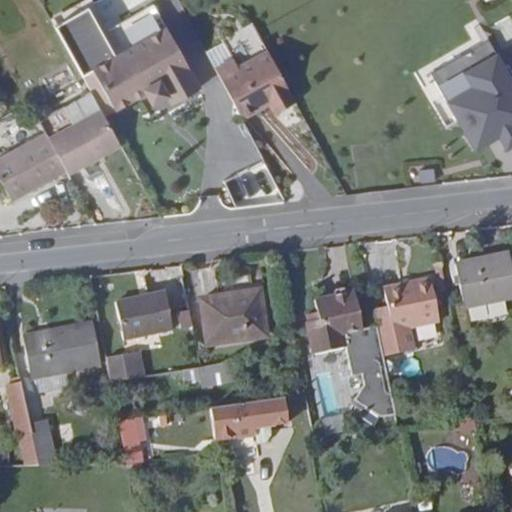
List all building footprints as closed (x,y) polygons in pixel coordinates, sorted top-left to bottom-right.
[(92,68),(115,110),(145,93),(151,104),(167,95),(172,104),(201,88),(167,27),(92,68)] [(511,73),(489,30),(428,61),(475,152),(501,139),(507,151),(511,148),(511,73)] [(223,41),(207,51),(216,65),(232,55),(223,41)] [(215,69),(241,118),(268,103),(273,112),(294,101),(266,49),(235,66),(231,59),(215,69)] [(45,133),(47,138),(100,108),(91,92),(38,121),(45,133)] [(66,171),(67,173),(120,144),(100,108),(47,138),(66,171)] [(0,157),(0,181),(11,201),(66,171),(47,138),(45,133),(0,157)] [(262,152),(221,168),(239,212),(279,195),(262,152)] [(463,309),(511,298),(511,269),(508,252),(453,264),(463,309)] [(447,292),(442,266),(435,267),(441,294),(447,292)] [(219,296),(251,291),(249,274),(217,279),(219,296)] [(428,278),(382,288),(386,307),(372,310),(376,327),(382,356),(414,349),(409,328),(438,321),(428,278)] [(200,299),(206,345),(266,336),(259,290),(251,291),(219,296),(200,299)] [(376,327),(362,330),(353,291),(313,300),(316,313),(318,320),(309,322),(305,323),(312,354),(345,347),(352,376),(362,373),(365,384),(355,400),(381,417),(396,415),(382,356),(376,327)] [(114,303),(122,340),(172,330),(164,293),(114,303)] [(309,322),(318,320),(316,313),(307,314),(309,322)] [(66,373),(99,366),(90,323),(24,337),(33,380),(35,380),(66,373)] [(276,355),(293,352),(289,332),(273,335),(276,355)] [(236,362),(199,368),(197,369),(198,375),(237,367),(236,362)] [(107,367),(110,383),(136,378),(134,363),(107,367)] [(335,369),(314,373),(321,415),(342,411),(335,369)] [(66,373),(35,380),(38,393),(69,387),(66,373)] [(29,423),(20,382),(5,385),(14,426),(29,423)] [(287,423),(283,398),(210,408),(214,440),(254,435),(253,428),(270,425),(287,423)] [(326,436),(347,431),(343,413),(322,418),(326,436)] [(161,427),(170,426),(168,415),(160,416),(161,427)] [(119,420),(126,464),(142,462),(133,418),(119,420)] [(29,423),(39,467),(57,466),(46,419),(29,423)] [(24,467),(39,467),(29,423),(14,426),(24,467)] [(271,435),(270,425),(253,428),(254,435),(256,444),(266,443),(271,435)] [(0,450),(0,467),(10,467),(9,450),(0,450)]
